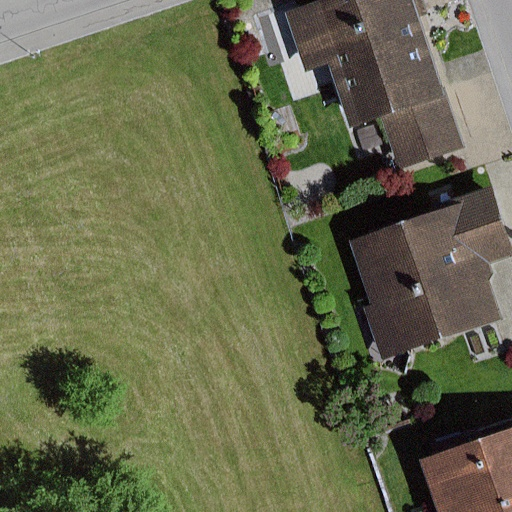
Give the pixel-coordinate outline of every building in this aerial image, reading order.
[(450,95),(419,0),(325,0),(294,11),(314,69),(337,61),(359,124),(383,116),(450,95)] [(468,148),(450,95),(383,116),(400,170),(468,148)] [(379,126),(360,132),(368,157),(388,151),(379,126)] [(511,252),(511,237),(497,194),(354,244),(394,359),(506,320),(486,262),(511,252)] [(511,511),(511,433),(427,463),(443,511),(511,511)]
